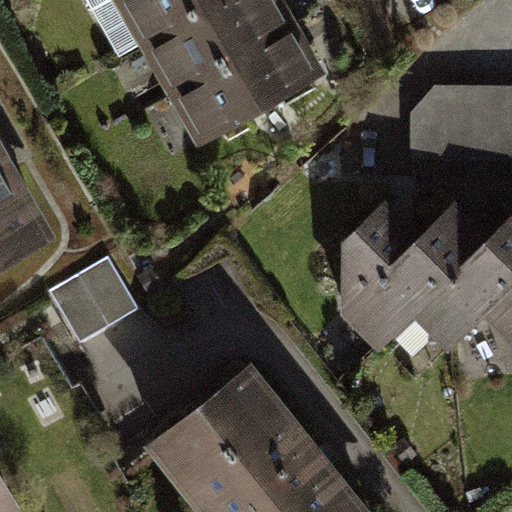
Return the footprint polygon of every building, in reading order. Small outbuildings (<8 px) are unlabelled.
[(292,0),(114,0),(196,145),(331,69),(292,0)] [(511,82),(437,82),(413,109),(412,153),(511,155),(511,82)] [(0,128),(0,283),(67,245),(0,128)] [(447,344),(481,309),(511,339),(511,199),(486,224),(452,189),(416,224),(384,192),(340,234),(340,307),(378,345),(413,310),(447,344)] [(110,257),(51,291),(81,343),(140,308),(110,257)] [(371,511),(253,364),(147,448),(197,511),(371,511)] [(0,472),(0,511),(10,511),(20,506),(0,472)]
